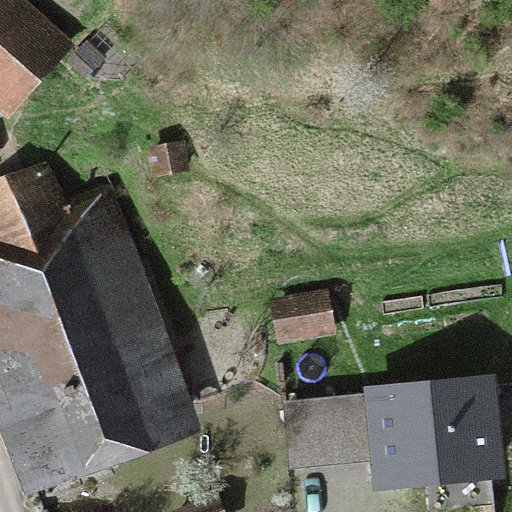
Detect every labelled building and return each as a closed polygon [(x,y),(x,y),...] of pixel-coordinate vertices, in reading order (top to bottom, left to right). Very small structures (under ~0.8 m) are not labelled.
[(0,1),(0,83),(18,99),(58,54),(0,1)] [(159,173),(182,169),(177,145),(154,150),(159,173)] [(44,168),(0,184),(0,345),(41,458),(189,403),(171,354),(148,363),(93,214),(64,224),(44,168)] [(326,327),(320,295),(278,303),(284,335),(326,327)] [(386,479),(491,469),(483,385),(287,404),(293,465),(384,456),(386,479)] [(222,511),(217,499),(183,511),(222,511)]
